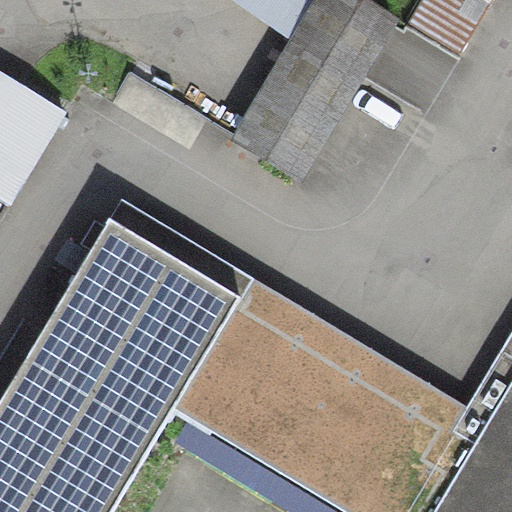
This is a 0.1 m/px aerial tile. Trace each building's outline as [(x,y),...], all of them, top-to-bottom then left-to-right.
[(235,0),(296,42),(320,0),(235,0)] [(237,143),(308,185),(405,21),(369,0),(320,0),(296,42),(237,143)] [(428,0),(414,25),(466,55),(498,0),(428,0)] [(0,200),(17,210),(72,109),(0,69),(0,200)] [(0,511),(117,511),(164,437),(177,414),(242,307),(113,229),(0,414),(0,511)] [(511,511),(511,312),(456,406),(255,285),(242,307),(177,414),(339,511),(511,511)]
